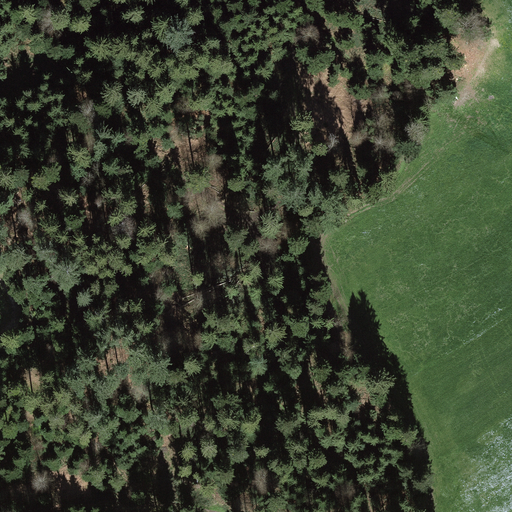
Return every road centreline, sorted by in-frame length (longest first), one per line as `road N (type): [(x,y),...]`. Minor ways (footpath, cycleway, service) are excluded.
road 1 (track): [(381,511),(321,444),(242,272),(242,192),(310,22),(289,0)]
road 2 (track): [(174,506),(127,478),(0,273)]
road 3 (track): [(24,511),(191,511)]
